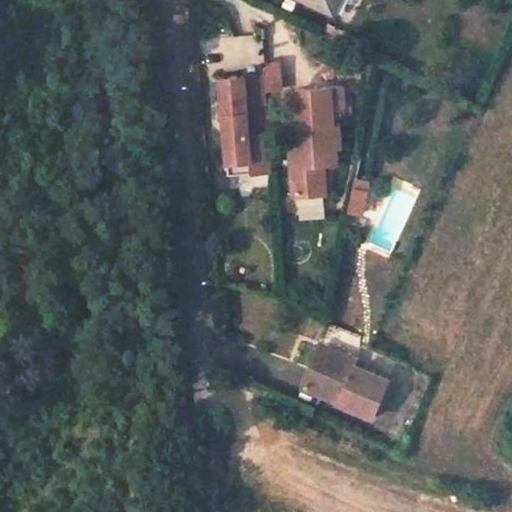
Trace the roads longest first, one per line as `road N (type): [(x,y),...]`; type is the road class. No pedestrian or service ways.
road 1 (track): [(91,0),(127,178),(140,511)]
road 2 (unclassified): [(164,0),(208,375),(215,511)]
